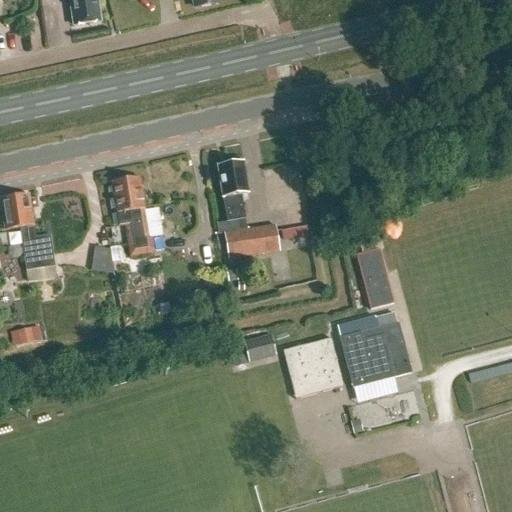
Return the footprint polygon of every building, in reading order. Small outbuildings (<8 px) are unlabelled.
[(69,0),(74,27),(100,24),(96,0),(69,0)] [(194,0),(195,9),(217,6),(215,0),(194,0)] [(247,230),(245,220),(241,196),(248,195),(243,163),(218,167),(227,223),(216,225),(218,235),(225,234),(230,259),(281,251),(277,225),(247,230)] [(149,240),(140,179),(111,184),(118,228),(125,227),(130,258),(154,255),(151,240),(149,240)] [(22,242),(26,267),(28,267),(29,271),(53,267),(49,238),(35,240),(28,196),(0,200),(0,201),(5,232),(20,230),(22,242)] [(306,228),(281,232),(283,241),(308,237),(306,228)] [(98,270),(117,269),(116,245),(97,246),(98,270)] [(376,253),(374,245),(360,248),(362,256),(376,253)] [(393,306),(379,252),(376,253),(362,256),(355,258),(370,313),(393,306)] [(54,268),(27,272),(29,284),(56,280),(54,268)] [(236,271),(226,273),(228,284),(238,282),(236,271)] [(206,281),(203,294),(218,298),(221,285),(206,281)] [(394,315),(375,321),(377,330),(397,325),(394,315)] [(411,376),(398,326),(339,341),(351,391),(411,376)] [(42,328),(14,332),(15,347),(43,342),(42,328)] [(244,344),(249,365),(276,358),(270,337),(244,344)] [(277,353),(290,401),(340,388),(327,340),(277,353)] [(245,357),(232,360),(234,370),(247,366),(245,357)] [(511,362),(467,375),(469,385),(511,373),(511,362)] [(361,421),(351,423),(354,435),(364,433),(361,421)]
